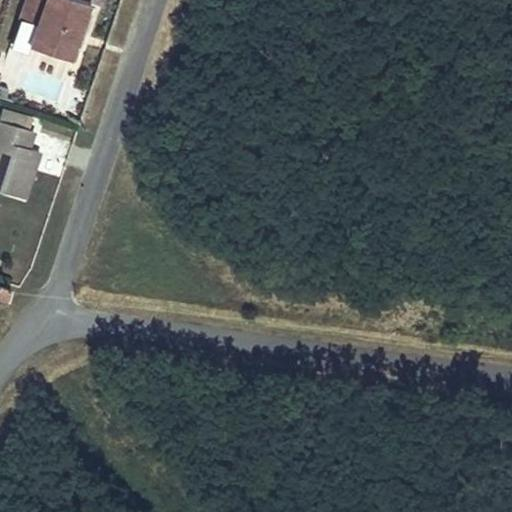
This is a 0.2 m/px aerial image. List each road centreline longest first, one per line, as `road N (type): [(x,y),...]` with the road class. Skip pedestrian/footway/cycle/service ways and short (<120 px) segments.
road 1 (unclassified): [(511,380),(100,323),(44,328)]
road 2 (residential): [(169,0),(53,285),(44,328)]
